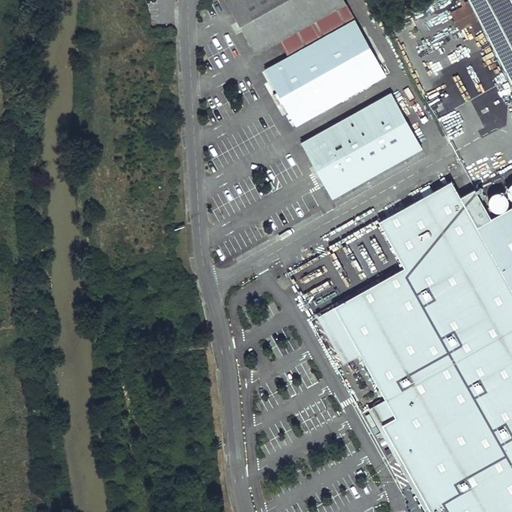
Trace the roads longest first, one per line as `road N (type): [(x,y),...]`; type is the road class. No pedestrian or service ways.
road 1 (unclassified): [(205,283),(493,125)]
road 2 (unclassified): [(205,283),(189,0)]
road 3 (unclassified): [(246,511),(226,350),(205,283)]
